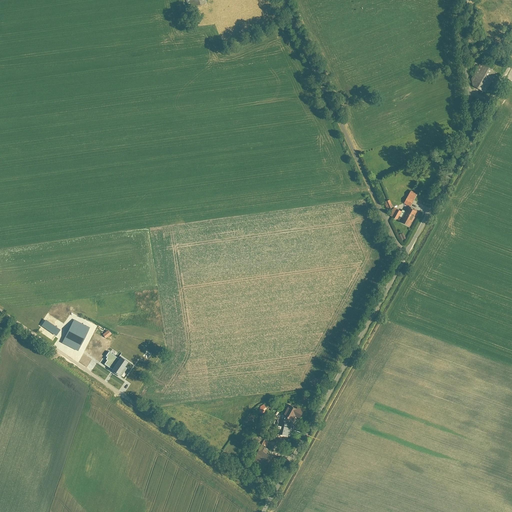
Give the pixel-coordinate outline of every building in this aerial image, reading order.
[(205,0),(186,0),(187,9),(206,6),(205,0)] [(471,82),(486,90),(497,72),(482,63),(471,82)] [(411,193),(405,204),(411,207),(417,196),(411,193)] [(384,203),(387,210),(393,208),(390,200),(384,203)] [(391,217),(409,227),(417,212),(409,208),(406,214),(395,208),(391,217)] [(55,322),(50,331),(58,335),(63,326),(55,322)] [(74,322),(64,343),(78,350),(88,329),(74,322)] [(109,330),(104,335),(108,339),(113,334),(109,330)] [(106,350),(109,342),(96,336),(89,353),(98,357),(101,348),(106,350)] [(303,397),(301,403),(309,407),(312,402),(303,397)] [(302,419),(305,412),(290,405),(284,418),(293,422),(296,417),(302,419)] [(278,433),(276,441),(285,444),(287,436),(278,433)] [(268,451),(262,447),(252,466),(268,475),(275,461),(266,456),(268,451)]
